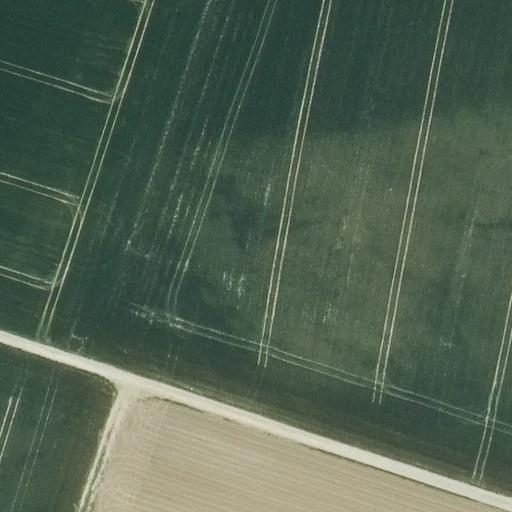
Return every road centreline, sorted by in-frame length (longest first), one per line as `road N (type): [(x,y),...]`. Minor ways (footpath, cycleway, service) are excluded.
road 1 (track): [(511,507),(0,338)]
road 2 (track): [(128,380),(85,511)]
